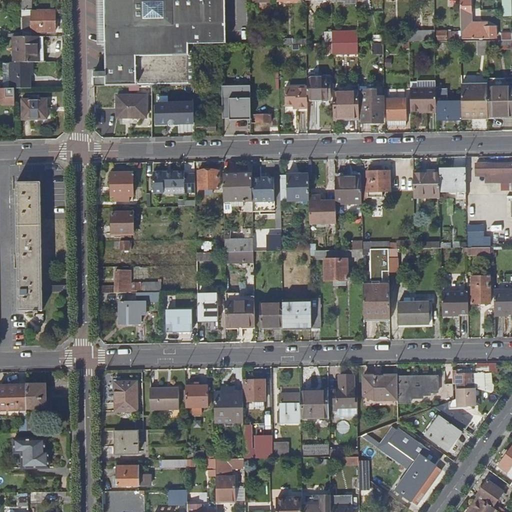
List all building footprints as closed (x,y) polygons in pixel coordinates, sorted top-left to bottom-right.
[(95,87),(194,85),(193,46),(226,46),(225,0),(105,0),(107,72),(94,72),(95,87)] [(469,0),(460,0),(460,27),(462,27),(462,39),(496,39),(496,28),(487,28),(484,27),(484,23),(471,22),(469,0)] [(502,0),(503,16),(511,16),(511,0),(502,0)] [(37,10),(33,10),(31,10),(31,17),(22,17),(22,31),(31,31),(32,32),(45,32),(55,31),(55,11),(37,11),(37,10)] [(434,32),(409,32),(410,42),(435,42),(434,32)] [(437,40),(461,40),(461,32),(437,32),(437,40)] [(333,34),(333,44),(359,43),(358,33),(333,34)] [(38,36),(22,37),(13,37),(13,63),(30,62),(39,62),(38,36)] [(487,41),(478,41),(478,55),(487,55),(487,41)] [(359,43),(333,44),(333,54),(359,53),(359,43)] [(384,53),(384,43),(374,43),(374,53),(384,53)] [(30,62),(13,63),(2,63),(2,88),(11,88),(30,88),(30,62)] [(331,78),(307,78),(307,87),(308,101),(331,101),(331,78)] [(251,86),(222,87),(223,118),(237,118),(237,115),(242,114),(242,117),(251,117),(251,114),(251,86)] [(297,108),(308,108),(308,101),(307,87),(286,87),(286,106),(297,106),(297,108)] [(461,87),(461,95),(462,116),(488,116),(488,88),(488,87),(461,87)] [(511,87),(488,88),(488,116),(511,115),(511,87)] [(11,88),(2,88),(0,88),(0,104),(11,105),(11,88)] [(435,91),(436,115),(436,120),(462,119),(462,116),(461,95),(454,94),(455,102),(448,102),(448,88),(435,88),(435,91)] [(359,89),(359,92),(360,113),(362,113),(363,123),(382,123),(382,113),(385,114),(385,98),(376,98),(376,89),(359,89)] [(410,114),(422,114),(425,114),(425,115),(436,115),(435,91),(410,92),(410,114)] [(359,92),(333,92),(334,118),(360,118),(360,113),(359,92)] [(146,96),(117,96),(117,118),(146,118),(146,96)] [(47,99),(22,99),(22,120),(47,119),(47,99)] [(407,126),(407,114),(406,99),(388,99),(388,126),(407,126)] [(159,123),(194,123),(194,104),(160,104),(159,123)] [(271,114),(251,114),(251,117),(251,123),(271,123),(271,114)] [(216,129),(216,116),(198,116),(197,129),(216,129)] [(511,164),(476,165),(476,175),(486,174),(486,182),(511,182),(511,164)] [(362,175),(362,180),(363,198),(370,198),(370,193),(374,194),(374,197),(380,197),(380,193),(393,192),(392,172),(384,172),(384,167),(377,167),(377,172),(368,172),(368,175),(362,175)] [(441,171),(441,172),(441,192),(467,192),(466,170),(441,171)] [(196,193),(196,175),(186,175),(186,172),(172,173),(172,175),(154,176),(155,194),(165,194),(165,188),(186,187),(186,193),(196,193)] [(219,172),(200,172),(200,187),(220,187),(219,172)] [(430,174),(414,175),(415,198),(430,198),(430,200),(442,200),(441,192),(441,172),(429,172),(430,174)] [(254,201),(254,178),(254,174),(225,174),(226,201),(254,201)] [(310,175),(282,175),(282,191),(288,191),(288,201),(311,201),(311,196),(310,175)] [(135,176),(113,176),(113,199),(116,200),(116,205),(126,205),(126,199),(135,199),(135,176)] [(336,177),(336,201),(337,204),(363,204),(363,198),(362,180),(351,180),(351,177),(336,177)] [(254,178),(254,201),(254,202),(276,202),(276,181),(276,178),(254,178)] [(40,182),(16,183),(18,311),(33,310),(33,313),(37,313),(37,311),(42,311),(40,182)] [(311,196),(311,201),(311,217),(312,217),(324,217),(324,224),(337,224),(337,204),(336,201),(322,201),(322,196),(311,196)] [(122,237),(126,237),(126,234),(133,233),(135,233),(135,212),(113,213),(113,234),(122,234),(122,237)] [(283,251),(283,244),(283,235),(255,235),(255,239),(255,251),(283,251)] [(418,249),(439,248),(438,244),(441,244),(441,238),(418,238),(418,249)] [(226,239),(227,251),(246,251),(255,251),(255,239),(226,239)] [(132,250),(132,240),(121,241),(121,250),(132,250)] [(491,256),(491,248),(472,248),(472,256),(491,256)] [(354,250),(337,250),(315,250),(315,260),(326,260),(326,281),(350,280),(349,257),(359,257),(359,265),(364,265),(364,249),(354,250)] [(227,251),(227,261),(247,261),(246,251),(227,251)] [(212,252),(198,252),(198,261),(212,261),(212,252)] [(390,271),(398,271),(399,260),(391,259),(390,271)] [(125,293),(130,293),(130,272),(124,272),(124,271),(116,272),(116,286),(116,289),(125,289),(125,293)] [(491,277),(472,277),(473,304),(492,304),(491,277)] [(68,293),(67,284),(52,285),(52,293),(68,293)] [(390,284),(364,284),(365,317),(391,316),(390,284)] [(511,290),(495,291),(496,316),(507,316),(507,314),(511,313),(511,290)] [(469,292),(444,292),(444,316),(453,316),(453,313),(470,313),(469,292)] [(219,293),(198,294),(199,318),(220,318),(219,293)] [(245,301),(227,301),(228,326),(244,326),(244,328),(256,328),(256,296),(245,296),(245,301)] [(312,299),(312,300),(313,313),(313,328),(313,331),(323,330),(322,299),(312,299)] [(312,300),(284,300),(284,303),(284,326),(284,329),(313,328),(313,313),(312,300)] [(431,302),(400,303),(400,324),(431,324),(431,302)] [(146,303),(121,303),(121,323),(142,323),(142,314),(146,314),(146,303)] [(284,326),(284,303),(262,304),(262,326),(284,326)] [(192,310),(167,311),(168,332),(192,331),(192,310)] [(218,329),(219,321),(207,321),(207,329),(218,329)] [(497,363),(476,362),(475,371),(497,372),(497,363)] [(472,370),(453,370),(454,385),(458,385),(458,399),(455,400),(447,403),(450,410),(458,408),(457,404),(475,404),(475,389),(484,389),(490,393),(492,391),(492,386),(490,384),(489,374),(483,374),(472,374),(472,370)] [(366,405),(399,404),(399,375),(384,376),(384,380),(376,380),(376,377),(365,377),(366,405)] [(331,390),(331,392),(331,413),(334,415),(359,415),(359,408),(354,408),(354,399),(354,376),(341,376),(341,390),(331,390)] [(439,377),(399,377),(400,402),(412,402),(412,398),(424,398),(424,395),(432,394),(431,391),(439,391),(439,377)] [(261,380),(246,380),(246,400),(262,400),(261,380)] [(122,395),(117,396),(117,411),(138,411),(138,382),(121,382),(122,395)] [(48,383),(26,384),(26,385),(26,407),(48,407),(48,383)] [(196,386),(186,386),(187,408),(193,408),(194,411),(202,411),(202,408),(211,407),(210,386),(201,386),(201,383),(196,383),(196,386)] [(26,412),(26,407),(26,385),(0,385),(0,409),(18,409),(18,412),(26,412)] [(179,387),(150,387),(151,410),(180,409),(179,387)] [(216,392),(216,415),(231,415),(231,422),(244,422),(244,391),(235,392),(235,387),(227,387),(227,392),(216,392)] [(302,392),(302,393),(302,418),(331,417),(331,413),(331,392),(321,392),(321,397),(315,397),(314,392),(302,392)] [(302,418),(302,393),(281,394),(282,423),(302,423),(302,418)] [(461,414),(453,420),(465,429),(470,422),(461,414)] [(461,432),(440,416),(427,434),(447,450),(461,432)] [(395,427),(394,424),(364,436),(410,470),(416,462),(389,443),(386,447),(372,437),(395,427)] [(399,430),(395,427),(385,440),(389,443),(399,430)] [(401,427),(399,430),(434,455),(436,452),(401,427)] [(245,458),(271,458),(273,458),(273,444),(273,438),(257,438),(257,450),(253,451),(253,428),(244,428),(245,456),(245,458)] [(139,429),(117,430),(117,453),(139,453),(139,429)] [(416,462),(410,470),(396,489),(418,504),(443,470),(437,465),(440,459),(434,455),(399,430),(389,443),(416,462)] [(45,438),(14,439),(14,452),(10,452),(11,468),(50,467),(49,457),(46,457),(45,438)] [(273,444),(273,458),(289,457),(289,444),(273,444)] [(330,457),(332,457),(331,450),(331,447),(303,447),(303,457),(330,457)] [(511,447),(509,452),(507,451),(503,456),(505,458),(498,467),(508,474),(511,470),(511,447)] [(207,459),(216,459),(216,451),(188,451),(188,459),(196,459),(207,459)] [(188,459),(163,460),(164,469),(188,469),(188,467),(188,459)] [(216,476),(216,459),(207,459),(208,482),(216,482),(216,479),(216,476)] [(360,464),(360,478),(360,491),(361,495),(365,495),(365,468),(370,468),(370,460),(360,460),(360,464)] [(140,465),(116,465),(117,475),(115,475),(115,484),(117,484),(116,486),(140,485),(140,465)] [(221,476),(216,476),(216,479),(216,482),(217,500),(233,499),(232,476),(221,476)] [(217,500),(217,502),(236,501),(236,476),(232,476),(233,499),(217,500)] [(496,486),(488,481),(478,496),(479,498),(472,508),(473,509),(471,511),(489,511),(493,506),(495,507),(500,500),(503,502),(508,494),(498,487),(500,485),(498,483),(496,486)] [(188,503),(188,489),(170,489),(170,499),(179,499),(180,503),(188,503)] [(67,491),(47,492),(48,497),(48,501),(67,500),(67,491)] [(321,505),(321,495),(304,495),(304,498),(304,506),(321,505)] [(304,506),(304,511),(331,511),(331,496),(331,495),(321,495),(321,505),(304,506)] [(353,511),(353,496),(331,496),(331,511),(353,511)] [(304,498),(299,499),(299,511),(294,511),(290,511),(304,511),(304,506),(304,498)] [(299,511),(299,499),(279,499),(278,511),(290,511),(294,511),(299,511)] [(198,511),(198,503),(188,503),(188,511),(216,511),(217,510),(209,510),(208,511),(198,511)]
